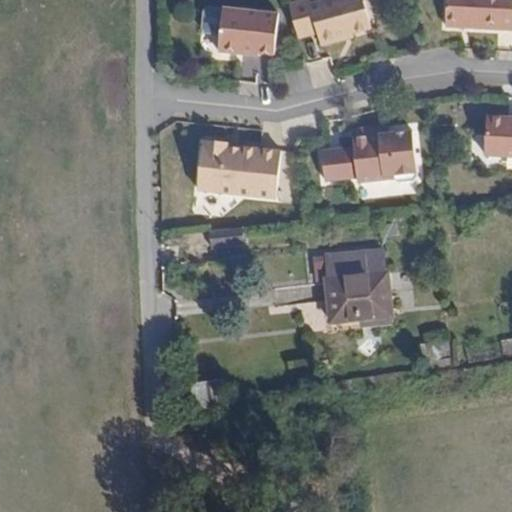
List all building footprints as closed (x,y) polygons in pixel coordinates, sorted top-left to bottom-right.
[(310,0),(306,0),(290,4),(299,38),(319,33),(322,46),(343,40),(342,37),(352,34),(372,29),(364,0),(326,0),(312,4),(310,0)] [(511,0),(448,0),(447,26),(511,29),(511,0)] [(223,35),(225,9),(211,7),(206,10),(204,29),(208,34),(223,35)] [(223,35),(221,52),(245,54),(246,51),(261,53),(277,54),(281,14),(226,8),(225,9),(223,35)] [(511,121),(487,121),(485,160),(511,159),(511,121)] [(418,175),(413,130),(354,138),(355,148),(322,152),(326,182),(358,177),(359,183),(394,178),(400,182),(414,180),(418,175)] [(231,144),(204,141),(199,190),(277,198),(282,150),(241,146),(240,149),(230,148),(231,144)] [(243,228),(210,231),(212,248),(229,246),(245,244),(243,228)] [(327,255),(327,258),(330,280),(327,280),(331,323),(392,316),(388,274),(385,274),(382,249),(327,255)] [(330,280),(327,258),(316,259),(318,281),(327,280),(330,280)]
